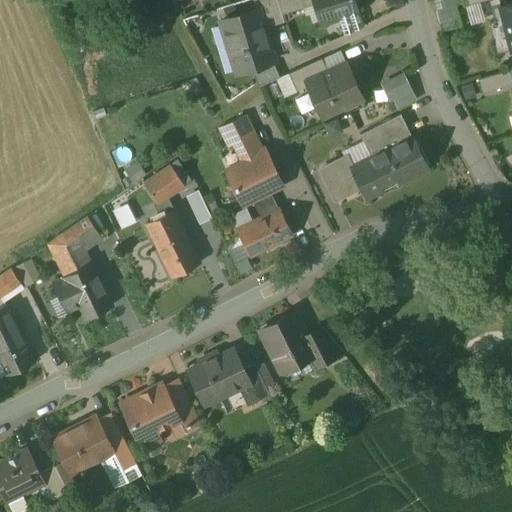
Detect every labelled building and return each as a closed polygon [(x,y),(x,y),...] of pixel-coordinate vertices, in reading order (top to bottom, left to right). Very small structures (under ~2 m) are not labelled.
[(63,0),(70,19),(103,6),(100,0),(63,0)] [(253,0),(257,11),(259,11),(265,29),(285,22),(283,16),(278,0),(253,0)] [(278,0),(283,16),(303,9),(300,0),(278,0)] [(300,0),(303,9),(305,14),(315,11),(311,0),(300,0)] [(355,0),(311,0),(315,11),(321,29),(340,23),(339,18),(359,11),(355,0)] [(461,0),(441,0),(444,10),(438,11),(443,30),(463,25),(458,5),(463,4),(461,0)] [(511,1),(500,5),(511,51),(511,1)] [(220,23),(235,70),(274,58),(265,29),(259,11),(257,11),(220,23)] [(299,92),(309,87),(307,83),(329,72),(323,59),(290,74),(299,92)] [(329,72),(307,83),(309,87),(323,117),(338,110),(340,112),(352,107),(351,105),(364,98),(348,64),(329,72)] [(275,65),(255,74),(261,87),(281,78),(275,65)] [(511,76),(510,70),(480,79),(484,92),(511,83),(511,76)] [(383,86),(391,100),(394,98),(400,109),(418,100),(405,75),(383,86)] [(345,132),(358,129),(354,114),(341,117),(345,132)] [(254,157),(262,153),(254,135),(255,134),(246,116),(223,127),(232,146),(234,145),(243,164),(255,159),(254,157)] [(398,116),(362,134),(373,157),(386,150),(410,139),(398,116)] [(414,137),(410,139),(386,150),(400,177),(399,177),(401,182),(429,167),(414,137)] [(285,184),(268,150),(262,153),(254,157),(255,159),(243,164),(229,172),(245,204),(254,200),(272,191),(285,184)] [(383,185),(399,177),(400,177),(386,150),(373,157),(353,167),(348,157),(321,171),(336,201),(363,188),(368,198),(385,190),(383,185)] [(173,167),(147,184),(162,205),(188,187),(173,167)] [(254,200),(263,217),(281,208),(272,191),(254,200)] [(263,217),(240,229),(254,257),(295,235),(281,208),(263,217)] [(176,211),(149,225),(176,277),(203,263),(176,211)] [(79,219),(51,239),(66,261),(72,273),(85,266),(75,248),(90,237),(79,219)] [(17,261),(24,283),(38,278),(31,256),(17,261)] [(49,270),(56,282),(46,287),(63,318),(73,312),(80,325),(108,309),(85,266),(72,273),(66,261),(49,270)] [(12,268),(0,276),(0,297),(22,282),(12,268)] [(35,361),(6,305),(0,307),(0,364),(5,376),(35,361)] [(310,334),(298,311),(264,329),(286,371),(321,354),(310,334)] [(328,325),(310,334),(321,354),(326,363),(350,350),(328,325)] [(202,366),(189,373),(207,408),(242,390),(255,383),(247,369),(235,349),(221,356),(219,353),(200,362),(202,366)] [(257,363),(247,369),(255,383),(242,390),(252,408),(275,396),(257,363)] [(180,383),(164,391),(182,423),(174,428),(180,439),(196,431),(187,415),(195,411),(180,383)] [(163,388),(122,410),(142,446),(174,428),(182,423),(164,391),(163,388)] [(111,411),(97,419),(114,451),(112,452),(120,470),(136,462),(111,411)] [(95,416),(54,437),(71,473),(112,452),(114,451),(97,419),(95,416)] [(0,463),(0,486),(7,500),(9,499),(6,494),(14,489),(16,492),(19,494),(30,489),(43,482),(39,474),(34,465),(32,466),(25,451),(0,463)] [(54,466),(39,474),(43,482),(30,489),(32,493),(53,501),(68,493),(54,466)]
